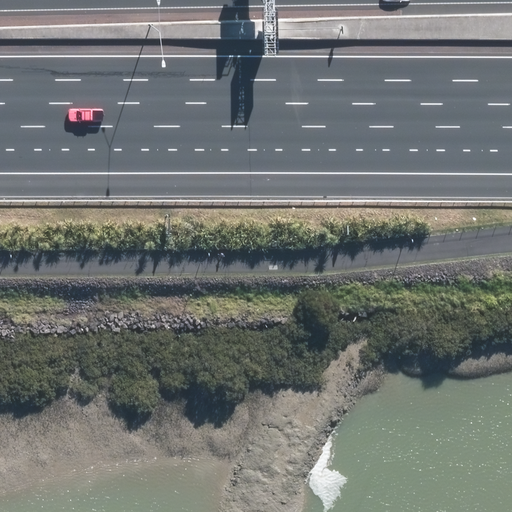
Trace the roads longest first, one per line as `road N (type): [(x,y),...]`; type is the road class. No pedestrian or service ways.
road 1 (motorway): [(511,78),(0,103)]
road 2 (motorway): [(511,125),(0,103)]
